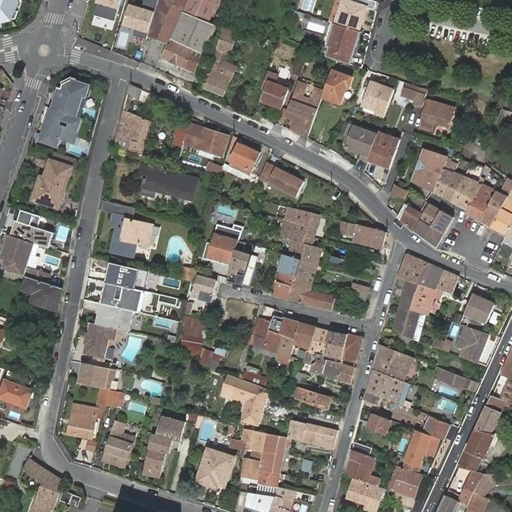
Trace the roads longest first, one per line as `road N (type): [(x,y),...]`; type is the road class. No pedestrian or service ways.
road 1 (residential): [(187,511),(70,471),(50,448),(122,71)]
road 2 (residential): [(122,71),(338,173),(406,239)]
road 3 (residential): [(428,511),(511,331)]
road 4 (residential): [(325,511),(375,328)]
road 5 (residential): [(223,287),(375,328)]
road 6 (tertiary): [(44,50),(0,181)]
